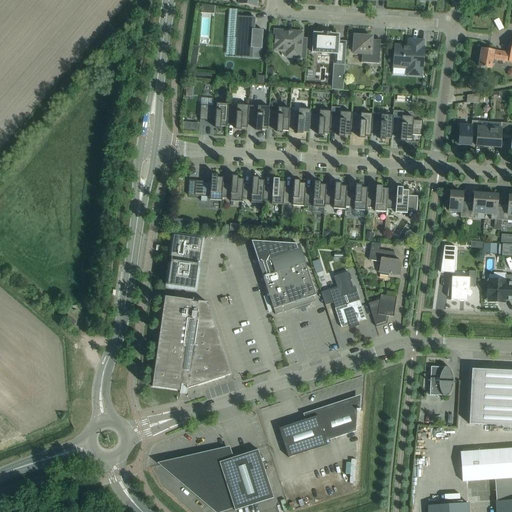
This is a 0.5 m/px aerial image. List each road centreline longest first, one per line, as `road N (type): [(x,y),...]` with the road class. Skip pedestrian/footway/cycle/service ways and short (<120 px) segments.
road 1 (residential): [(127,433),(415,341),(511,346)]
road 2 (residential): [(148,145),(434,166)]
road 3 (secondary): [(104,420),(101,379),(119,329),(148,145)]
road 4 (residential): [(455,26),(272,11),(274,0)]
road 5 (secondary): [(148,145),(168,0)]
road 6 (residential): [(434,166),(455,26)]
